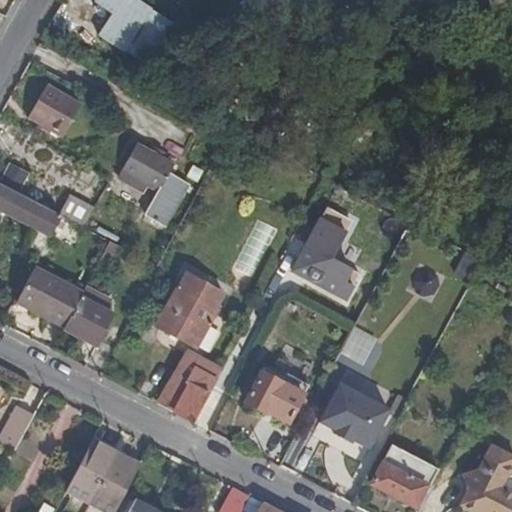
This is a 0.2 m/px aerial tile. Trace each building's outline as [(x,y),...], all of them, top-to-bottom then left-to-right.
[(173,24),(132,0),(121,0),(100,38),(149,67),(173,24)] [(66,141),(83,107),(47,88),(30,122),(66,141)] [(398,123),(382,120),(380,135),(396,137),(398,123)] [(223,144),(194,129),(179,157),(194,166),(192,170),(205,177),(223,144)] [(171,167),(135,147),(121,173),(134,180),(131,186),(144,193),(147,187),(158,193),(145,216),(165,227),(188,184),(168,174),(171,167)] [(28,174),(11,165),(3,180),(20,189),(28,174)] [(134,180),(121,173),(118,179),(131,186),(134,180)] [(0,184),(0,202),(40,224),(37,230),(47,236),(51,238),(63,216),(59,214),(0,184)] [(68,197),(59,214),(63,216),(73,199),(68,197)] [(92,209),(73,199),(63,216),(83,227),(92,209)] [(47,236),(37,230),(29,245),(40,250),(47,236)] [(111,264),(121,246),(110,241),(101,259),(111,264)] [(82,293),(35,268),(16,304),(64,328),(82,293)] [(186,276),(188,273),(185,272),(165,309),(155,329),(196,350),(206,330),(226,294),(223,291),(221,294),(186,276)] [(64,328),(63,330),(96,347),(112,319),(92,309),(99,296),(85,288),(82,293),(64,328)] [(0,320),(6,324),(12,312),(0,305),(0,320)] [(186,351),(157,407),(192,424),(222,369),(186,351)] [(287,423),(306,385),(284,374),(281,378),(264,369),(245,405),(264,414),(265,412),(287,423)] [(370,452),(390,413),(340,386),(320,425),(333,432),(332,436),(349,445),(351,442),(370,452)] [(0,446),(14,455),(32,419),(17,412),(0,444),(0,446)] [(138,468),(141,462),(94,437),(91,443),(138,468)] [(91,443),(64,493),(101,511),(114,511),(135,475),(138,468),(91,443)] [(372,487),(417,511),(437,477),(391,451),(372,487)] [(511,511),(511,497),(501,492),(511,470),(486,456),(475,478),(457,484),(461,501),(455,511),(511,511)] [(241,511),(249,498),(235,491),(224,511),(241,511)] [(258,511),(262,504),(249,498),(241,511),(258,511)] [(153,511),(133,502),(127,511),(153,511)] [(42,503),(36,511),(51,511),(53,509),(42,503)]
